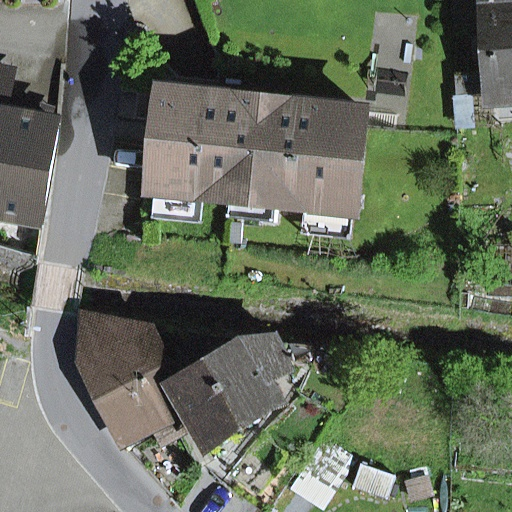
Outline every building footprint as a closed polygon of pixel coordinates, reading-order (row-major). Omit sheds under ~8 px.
[(489,22),(494,102),(511,100),(511,0),(454,0),(455,24),(489,22)] [(4,115),(5,116),(12,73),(0,71),(0,132),(1,132),(4,115)] [(246,99),(287,104),(289,88),(248,83),(246,99)] [(356,212),(366,112),(287,104),(246,99),(167,91),(156,191),(206,196),(233,199),(230,219),(278,224),(280,204),(306,207),(356,212)] [(39,122),(52,125),(55,114),(41,111),(39,122)] [(5,116),(4,115),(1,132),(0,134),(0,215),(43,224),(61,126),(52,125),(39,122),(5,116)] [(153,219),(203,225),(206,196),(156,191),(153,219)] [(303,235),(353,240),(356,212),(306,207),(303,235)] [(175,382),(179,379),(174,370),(152,327),(85,314),(83,362),(122,438),(152,422),(164,443),(181,434),(174,411),(186,404),(175,382)] [(220,353),(218,354),(209,360),(244,426),(282,400),(272,379),(294,369),(279,342),(247,344),(220,353)] [(244,426),(209,360),(218,354),(183,344),(174,370),(179,379),(175,382),(186,404),(197,425),(210,450),(244,426)] [(181,434),(197,425),(186,404),(174,411),(181,434)] [(326,506),(357,459),(324,438),(294,485),(326,506)]
